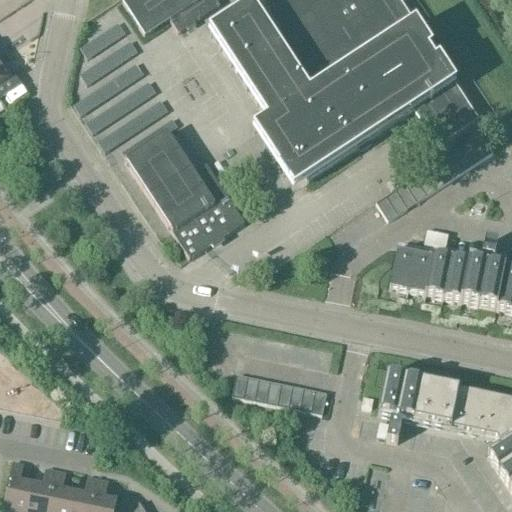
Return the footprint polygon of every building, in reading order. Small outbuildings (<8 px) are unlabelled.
[(219,10),(212,0),(130,0),(121,6),(143,41),(170,23),(179,36),(219,10)] [(264,0),(209,36),(308,186),(412,117),(436,153),(478,126),(437,64),(433,67),(426,57),(430,54),(394,0),(264,0)] [(0,87),(11,80),(0,64),(0,87)] [(192,178),(166,138),(123,166),(188,264),(243,228),(205,170),(192,178)] [(471,145),(483,164),(493,157),(481,138),(471,145)] [(461,151),(474,170),(483,164),(471,145),(461,151)] [(452,158),(464,176),(474,170),(461,151),(452,158)] [(442,164),(454,183),(464,176),(452,158),(442,164)] [(433,170),(445,189),(454,183),(442,164),(433,170)] [(423,176),(435,195),(445,189),(433,170),(423,176)] [(413,183),(426,201),(435,195),(423,176),(413,183)] [(404,189),(416,208),(426,201),(413,183),(404,189)] [(394,195),(407,214),(416,208),(404,189),(394,195)] [(385,202),(397,220),(407,214),(394,195),(385,202)] [(375,208),(387,227),(397,220),(385,202),(375,208)] [(496,250),(484,247),(480,266),(492,269),(496,250)] [(388,293),(511,318),(511,278),(396,255),(388,293)] [(511,406),(385,380),(377,418),(495,442),(501,451),(511,443),(511,406)] [(235,381),(230,404),(242,406),(247,384),(235,381)] [(258,386),(247,384),(242,406),(254,409),(258,386)] [(270,389),(258,386),(254,409),(265,411),(270,389)] [(281,391),(270,389),(265,411),(276,414),(281,391)] [(292,394),(281,391),(276,414),(287,416),(292,394)] [(303,396),(292,394),(287,416),(298,418),(303,396)] [(314,398),(303,396),(298,418),(310,421),(314,398)] [(326,401),(314,398),(310,421),(322,423),(326,401)] [(360,412),(370,414),(372,404),(362,403),(360,412)] [(388,430),(385,445),(397,447),(400,429),(389,426),(388,430)] [(380,429),(377,444),(385,445),(388,430),(380,429)] [(486,460),(507,491),(511,488),(511,443),(501,451),(486,460)] [(22,469),(12,467),(2,511),(25,511),(30,489),(19,487),(22,469)] [(25,511),(47,511),(55,476),(45,474),(41,492),(30,489),(25,511)] [(65,478),(55,476),(47,511),(69,511),(72,498),(61,496),(65,478)] [(91,511),(97,485),(87,482),(84,500),(72,498),(69,511),(91,511)] [(114,511),(115,507),(103,505),(107,487),(97,485),(91,511),(114,511)]
